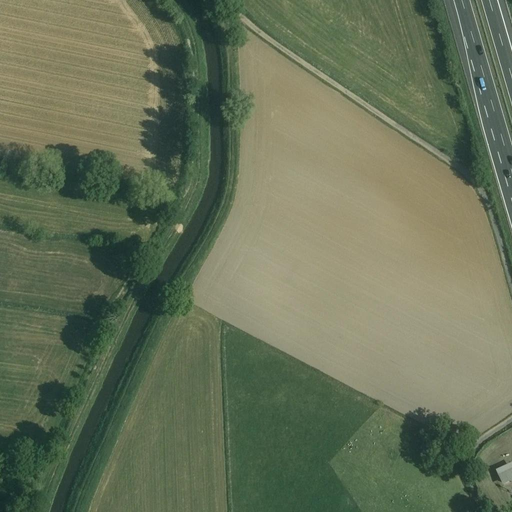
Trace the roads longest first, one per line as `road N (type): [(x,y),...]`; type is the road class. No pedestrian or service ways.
road 1 (track): [(511,276),(480,181),(226,1)]
road 2 (motorway): [(458,0),(511,185)]
road 3 (track): [(482,511),(464,465),(468,447),(511,417)]
